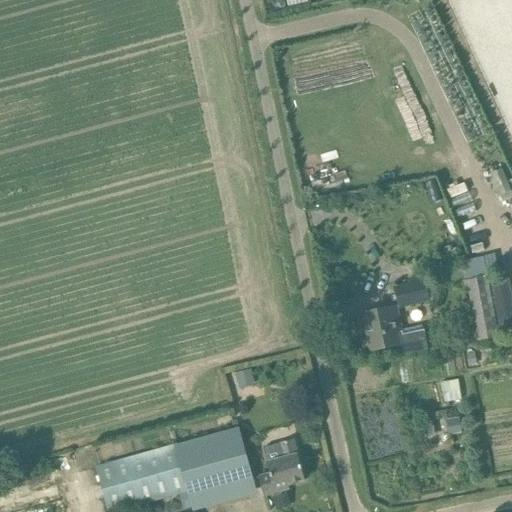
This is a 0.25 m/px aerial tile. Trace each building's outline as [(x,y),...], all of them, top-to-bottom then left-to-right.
[(483,258),(464,261),(468,281),(466,281),(477,340),(498,337),(487,277),(483,258)] [(511,294),(509,278),(490,282),(496,311),(501,334),(511,331),(511,294)] [(424,279),(393,287),(399,309),(430,300),(424,279)] [(417,329),(402,332),(397,306),(359,314),(361,327),(366,327),(371,352),(398,346),(400,355),(422,351),(417,329)] [(475,352),(466,354),(468,365),(477,364),(475,352)] [(255,386),(251,370),(235,374),(239,389),(255,386)] [(460,417),(446,419),(449,435),(463,433),(460,417)] [(238,429),(177,446),(177,445),(97,467),(109,511),(117,511),(189,492),(186,484),(248,467),(238,429)] [(298,455),(294,440),(279,444),(279,443),(264,448),(269,463),(267,464),(270,473),(258,477),(265,497),(289,490),(288,485),(307,479),(300,454),(298,455)]
